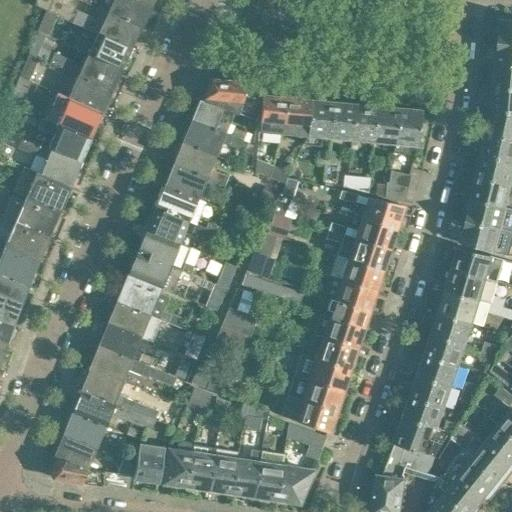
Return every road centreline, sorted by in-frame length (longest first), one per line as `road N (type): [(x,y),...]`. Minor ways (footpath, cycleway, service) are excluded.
road 1 (residential): [(0,480),(116,171),(167,67)]
road 2 (residential): [(332,511),(416,273),(464,105)]
road 3 (residential): [(167,67),(464,105)]
